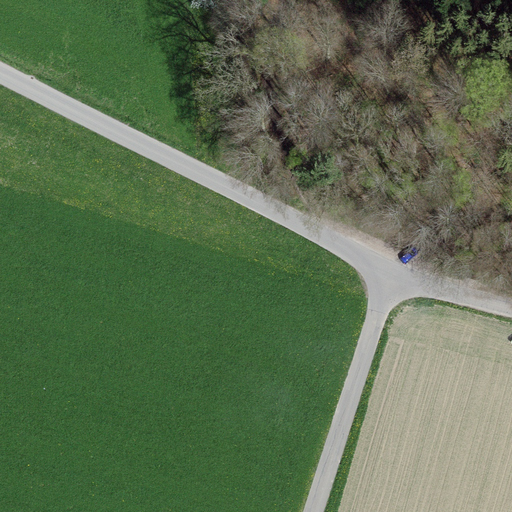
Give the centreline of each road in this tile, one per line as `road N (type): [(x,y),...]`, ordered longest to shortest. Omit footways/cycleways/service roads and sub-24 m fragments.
road 1 (unclassified): [(0,70),(389,270)]
road 2 (unclassified): [(317,511),(389,270)]
road 3 (unclassified): [(389,270),(511,306)]
